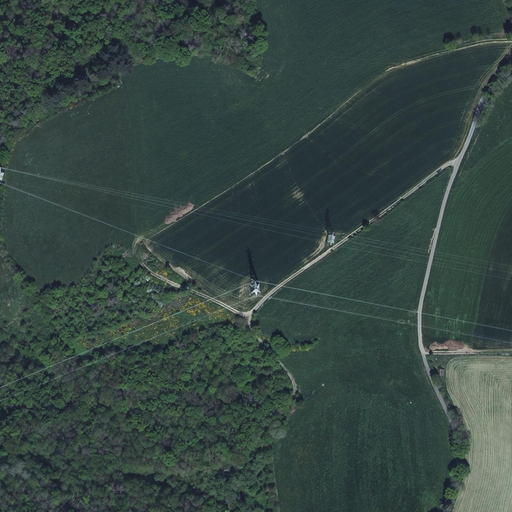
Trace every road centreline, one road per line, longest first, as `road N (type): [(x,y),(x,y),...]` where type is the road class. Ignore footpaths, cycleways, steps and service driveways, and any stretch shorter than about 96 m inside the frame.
road 1 (track): [(458,164),(444,164),(254,310),(257,337),(296,388),(234,469),(222,474),(0,448)]
road 2 (residential): [(511,62),(485,94),(444,197),(418,303),(425,361),(459,446),(454,489),(440,511)]
